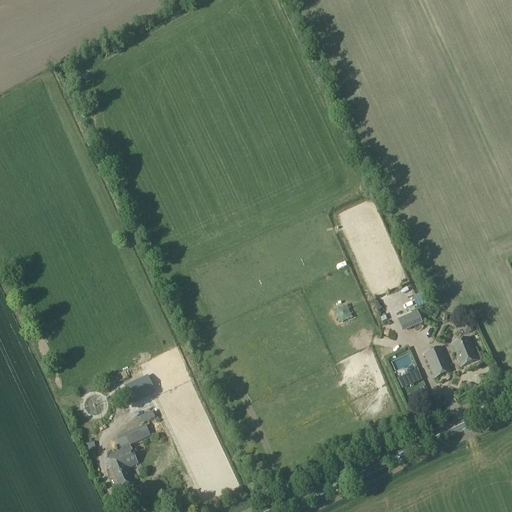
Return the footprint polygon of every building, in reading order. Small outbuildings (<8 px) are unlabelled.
[(419,322),(415,312),(397,320),(402,330),(419,322)] [(468,339),(452,346),(461,368),(477,361),(468,339)] [(452,372),(441,347),(424,355),(434,380),(452,372)] [(402,390),(422,381),(417,370),(397,380),(402,390)] [(149,380),(127,390),(133,405),(156,395),(149,380)] [(76,438),(81,436),(76,420),(71,422),(76,438)] [(142,431),(127,437),(130,446),(145,440),(142,431)] [(117,451),(125,447),(121,440),(113,444),(117,451)] [(129,447),(106,458),(111,469),(108,470),(118,491),(135,484),(128,469),(137,465),(129,447)]
